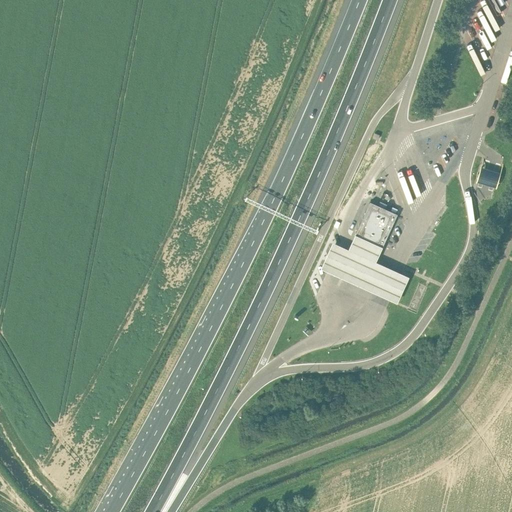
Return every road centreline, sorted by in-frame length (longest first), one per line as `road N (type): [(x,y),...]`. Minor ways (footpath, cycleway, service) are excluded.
road 1 (motorway): [(358,0),(243,260),(111,511)]
road 2 (motorway): [(151,511),(240,344),(389,0)]
road 3 (motorway): [(172,511),(253,384)]
